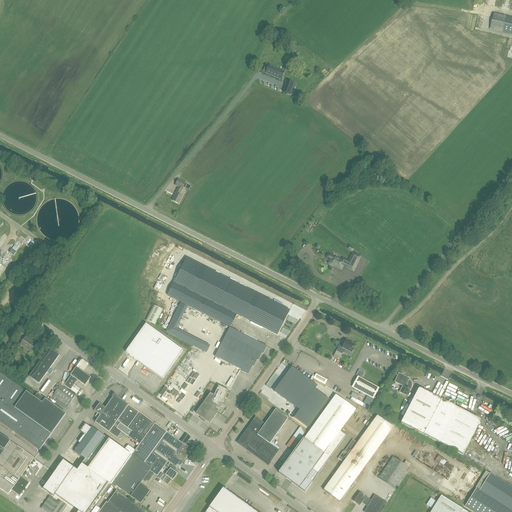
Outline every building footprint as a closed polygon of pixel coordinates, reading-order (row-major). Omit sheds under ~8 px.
[(511,33),(511,16),(491,12),(488,28),(511,33)] [(266,72),(280,78),(283,72),(269,66),(266,72)] [(293,89),(295,83),(285,79),(284,84),(285,84),(283,92),(292,95),(294,89),(293,89)] [(182,189),(185,183),(178,179),(175,185),(178,187),(182,189)] [(179,203),(182,196),(179,195),(182,189),(178,187),(174,194),(175,195),(172,200),(179,203)] [(12,253),(16,255),(21,248),(16,245),(12,253)] [(328,259),(330,260),(328,263),(329,264),(329,265),(332,266),(333,266),(341,270),(344,264),(347,264),(346,267),(353,271),(360,257),(359,256),(353,253),(347,263),(337,258),(336,259),(332,257),(332,255),(330,255),(330,254),(329,254),(328,254),(328,255),(327,255),(327,256),(326,256),(326,257),(326,258),(327,258),(327,259),(328,259)] [(88,274),(141,312),(156,292),(103,254),(88,274)] [(139,255),(131,266),(135,269),(143,258),(139,255)] [(186,259),(168,295),(221,322),(228,308),(278,334),(289,311),(200,265),(186,259)] [(155,325),(163,309),(153,304),(145,320),(155,325)] [(164,316),(160,324),(164,326),(168,318),(164,316)] [(147,324),(126,352),(164,379),(184,351),(147,324)] [(219,349),(215,356),(238,368),(242,370),(241,371),(248,374),(253,366),(254,367),(257,360),(259,360),(262,353),(263,354),(267,346),(230,327),(219,349)] [(33,353),(38,345),(26,336),(21,344),(33,353)] [(14,349),(18,342),(15,340),(10,347),(14,349)] [(351,352),(355,344),(346,340),(343,346),(339,344),(334,355),(340,358),(345,349),(351,352)] [(39,383),(59,355),(50,348),(29,376),(39,383)] [(85,385),(91,377),(76,366),(71,375),(64,385),(71,389),(78,380),(85,385)] [(316,386),(291,367),(273,392),(298,410),(293,417),(308,429),(329,400),(314,389),(316,386)] [(356,378),(352,386),(373,397),(379,387),(362,378),(364,373),(359,370),(356,375),(356,378)] [(395,375),(397,376),(394,382),(402,386),(399,392),(407,396),(411,386),(412,385),(412,384),(411,383),(411,382),(411,381),(410,381),(410,380),(409,380),(409,378),(402,374),(403,372),(398,370),(395,375)] [(42,403),(0,372),(0,421),(40,450),(52,433),(66,413),(45,399),(42,403)] [(316,373),(313,378),(325,384),(327,380),(316,373)] [(67,408),(75,396),(60,385),(52,397),(67,408)] [(205,420),(210,423),(218,411),(221,413),(226,406),(222,403),(222,401),(224,401),(229,390),(219,385),(213,395),(210,394),(196,414),(201,417),(201,418),(205,420)] [(448,403),(421,389),(421,388),(420,388),(419,388),(419,389),(418,389),(401,423),(463,455),(480,421),(480,420),(480,419),(479,419),(454,406),(455,406),(455,405),(455,404),(455,403),(455,402),(454,402),(454,401),(453,401),(453,400),(452,400),(451,400),(450,400),(450,401),(449,401),(448,401),(448,402),(448,403)] [(122,431),(140,444),(132,454),(145,462),(167,431),(139,411),(139,413),(135,410),(133,414),(129,411),(122,420),(119,418),(129,405),(114,394),(111,396),(113,397),(100,415),(97,412),(95,416),(98,418),(95,422),(118,437),(122,431)] [(292,455),(279,473),(299,488),(304,492),(318,473),(346,435),(340,431),(356,409),(336,394),(292,455)] [(511,428),(511,415),(498,408),(492,419),(511,428)] [(270,443),(288,418),(275,409),(265,423),(256,417),(253,421),(254,422),(239,442),(248,448),(249,446),(271,462),(280,450),(270,443)] [(343,461),(323,489),(340,501),(393,427),(377,415),(357,442),(353,439),(344,451),(343,450),(338,457),(343,461)] [(80,430),(86,435),(74,451),(84,458),(82,462),(88,466),(108,437),(92,426),(91,427),(85,423),(80,430)] [(116,485),(141,503),(150,491),(140,484),(143,480),(146,482),(147,480),(149,481),(154,473),(157,475),(164,466),(169,470),(171,468),(175,462),(177,464),(178,463),(178,464),(180,462),(181,462),(181,461),(182,462),(191,449),(167,431),(145,462),(132,454),(112,483),(115,486),(116,485)] [(0,488),(8,494),(11,490),(20,496),(29,482),(21,476),(34,458),(0,433),(0,488)] [(88,465),(110,481),(131,452),(109,437),(88,465)] [(472,446),(466,455),(499,477),(505,467),(472,446)] [(411,464),(406,460),(404,464),(393,456),(378,478),(385,482),(393,488),(394,488),(400,479),(408,467),(411,464)] [(447,466),(449,460),(439,456),(437,462),(447,466)] [(87,511),(108,482),(82,463),(79,468),(77,470),(76,470),(63,460),(44,487),(43,488),(43,489),(52,495),(53,496),(55,494),(79,511),(77,511),(87,511)] [(173,480),(178,473),(171,468),(165,475),(169,477),(165,483),(168,484),(172,479),(173,480)] [(511,487),(490,473),(486,471),(475,487),(480,490),(511,510),(511,487)] [(158,477),(165,482),(168,478),(161,472),(158,477)] [(256,511),(223,488),(205,511),(256,511)] [(145,511),(146,511),(116,491),(108,503),(106,502),(99,511),(145,511)] [(353,501),(360,505),(364,499),(365,500),(367,497),(360,492),(353,501)] [(381,511),(387,502),(374,494),(364,511),(381,511)] [(426,504),(432,508),(430,511),(468,511),(441,495),(437,501),(431,498),(426,504)] [(46,511),(62,511),(67,506),(59,500),(58,502),(50,496),(43,505),(41,508),(46,511)] [(266,496),(265,498),(275,505),(276,503),(266,496)]
